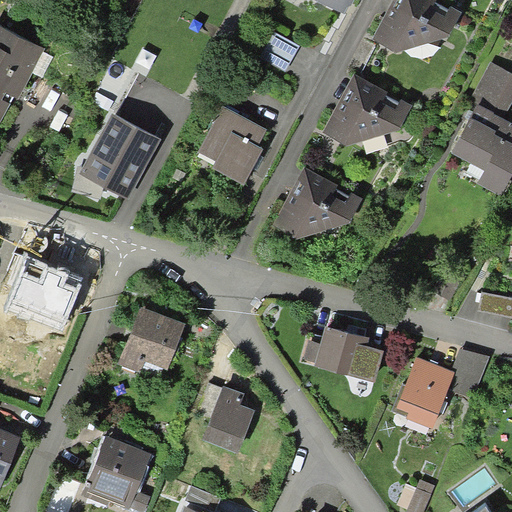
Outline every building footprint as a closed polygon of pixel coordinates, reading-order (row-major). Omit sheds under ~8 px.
[(321,0),(343,11),(348,0),(321,0)] [(455,10),(436,0),(390,0),(372,38),(394,49),(443,33),(455,10)] [(0,130),(44,51),(0,26),(0,130)] [(298,46),(272,33),(259,57),(285,72),(298,46)] [(511,78),(489,66),(440,160),(494,189),(511,154),(511,127),(497,120),(511,90),(511,78)] [(409,102),(351,71),(320,131),(343,143),(397,126),(409,102)] [(267,130),(219,105),(191,158),(239,183),(267,130)] [(160,138),(108,111),(76,173),(128,200),(160,138)] [(363,193),(300,164),(269,228),(302,240),(349,222),(363,193)] [(82,276),(26,256),(6,309),(63,330),(82,276)] [(182,323),(137,308),(120,355),(165,370),(182,323)] [(363,335),(320,325),(311,364),(372,379),(378,351),(360,346),(363,335)] [(485,357),(459,352),(452,391),(477,395),(485,357)] [(451,373),(411,358),(391,410),(432,425),(451,373)] [(241,394),(214,386),(198,439),(237,450),(248,411),(237,408),(241,394)] [(18,437),(0,431),(0,481),(3,482),(18,437)] [(150,453),(103,437),(83,495),(130,511),(150,453)] [(425,511),(435,489),(418,482),(406,511),(425,511)] [(218,511),(223,500),(189,487),(183,503),(206,511),(218,511)]
